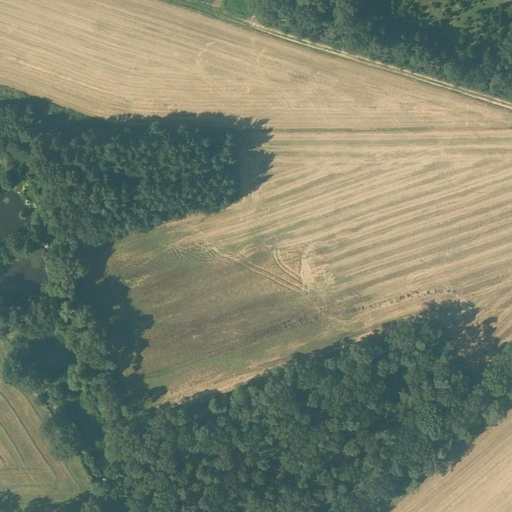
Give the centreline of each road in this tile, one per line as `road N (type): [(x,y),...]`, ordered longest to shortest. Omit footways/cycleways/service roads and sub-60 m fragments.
road 1 (track): [(511,107),(256,24),(261,0)]
road 2 (unclassified): [(350,511),(511,377)]
